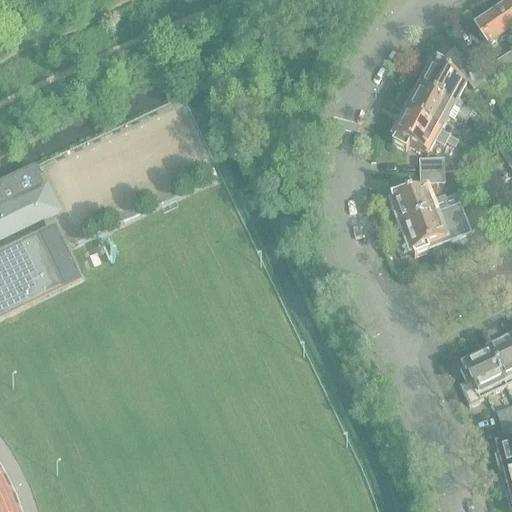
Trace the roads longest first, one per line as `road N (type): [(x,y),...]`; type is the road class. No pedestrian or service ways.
road 1 (residential): [(439,0),(394,42),(362,96),(350,149),(364,268),(393,335)]
road 2 (residential): [(393,335),(470,511)]
road 3 (residential): [(393,335),(511,270)]
road 4 (unknown): [(111,0),(0,48)]
